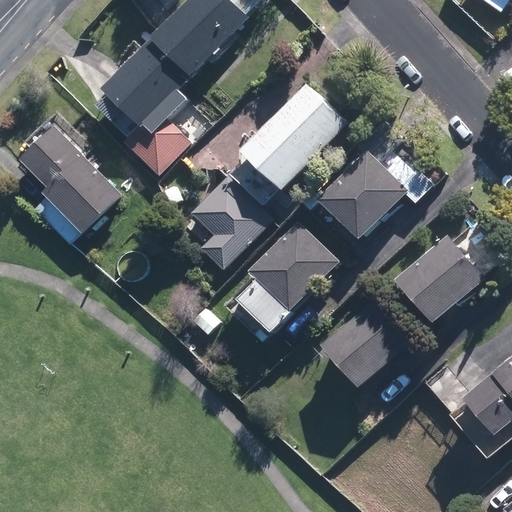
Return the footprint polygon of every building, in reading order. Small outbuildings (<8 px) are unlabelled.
[(197,0),(111,89),(149,125),(131,143),(164,176),(184,155),(197,142),(174,121),(195,99),(186,90),(257,18),(254,15),(238,0),(197,0)] [(238,0),(254,15),(267,0),(238,0)] [(511,2),(511,0),(487,0),(505,12),(511,2)] [(313,84),(250,151),(291,190),(355,123),(313,84)] [(130,196),(62,126),(27,159),(56,188),(52,192),(92,233),(130,196)] [(376,151),(328,199),(369,239),(416,191),(376,151)] [(207,248),(230,270),(278,220),(233,176),(197,214),(219,235),(207,248)] [(247,299),(282,332),(301,312),(300,310),(347,261),(306,223),(259,272),(267,279),(247,299)] [(456,235),(406,279),(443,321),(493,278),(456,235)] [(381,300),(332,345),(370,386),(419,342),(381,300)] [(511,363),(474,397),(506,434),(511,428),(511,363)]
